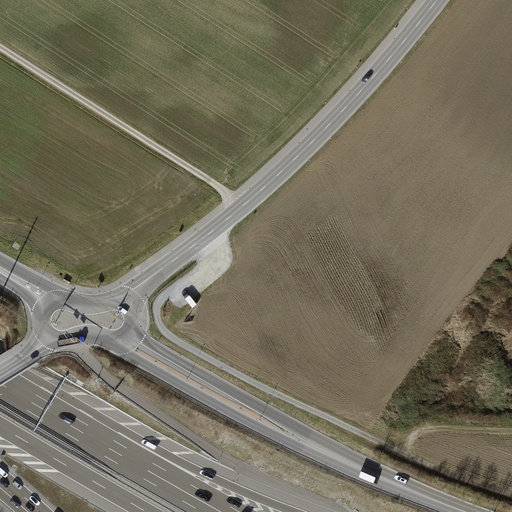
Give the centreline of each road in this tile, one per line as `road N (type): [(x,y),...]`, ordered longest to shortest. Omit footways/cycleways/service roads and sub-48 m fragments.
road 1 (track): [(207,234),(210,266),(157,306),(168,334),(387,446),(511,494)]
road 2 (tertiary): [(437,0),(312,141),(127,301)]
road 3 (secondary): [(125,339),(271,424),(466,511)]
road 4 (track): [(0,46),(241,207)]
road 5 (motorway): [(295,511),(109,448)]
road 6 (motorway): [(0,425),(147,511)]
road 7 (motorway): [(109,448),(0,383)]
